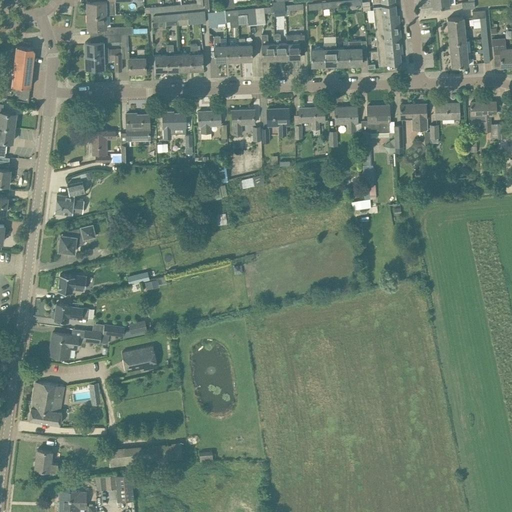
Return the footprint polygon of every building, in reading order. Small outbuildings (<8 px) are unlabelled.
[(202,0),(197,0),(197,2),(186,4),(186,9),(203,8),(202,0)] [(273,1),(273,11),(274,16),(286,15),(285,5),(285,0),(273,1)] [(463,9),(475,8),(474,0),(468,0),(469,1),(462,2),(463,9)] [(88,15),(106,15),(106,14),(110,14),(110,7),(105,7),(105,1),(87,2),(88,15)] [(256,24),(265,23),(264,12),(273,11),(273,1),(272,1),(273,6),(255,8),(257,24),(256,24)] [(285,5),(286,15),(287,15),(287,11),(303,9),(303,3),(298,4),(285,5)] [(373,7),(374,22),(399,19),(398,14),(396,15),(395,5),(382,6),(373,7)] [(257,24),(255,8),(236,10),(238,24),(248,23),(248,25),(256,24),(257,24)] [(225,11),(226,21),(230,21),(230,27),(238,26),(238,24),(236,10),(225,11)] [(486,26),(484,10),(472,11),(473,27),(480,27),(486,26)] [(205,11),(177,13),(178,20),(191,18),(191,23),(206,22),(205,11)] [(225,11),(208,12),(210,27),(218,26),(217,22),(226,21),(225,11)] [(88,28),(98,27),(106,27),(106,15),(88,15),(88,28)] [(463,16),(447,18),(448,30),(464,28),(463,16)] [(374,22),(376,36),(400,34),(400,29),(397,29),(397,25),(399,24),(399,19),(374,22)] [(133,34),(132,26),(108,27),(109,34),(105,34),(105,35),(122,34),(128,34),(133,34)] [(476,39),(487,38),(486,26),(480,27),(481,32),(475,32),(476,39)] [(448,30),(450,42),(465,40),(464,28),(448,30)] [(274,43),(275,59),(281,58),(281,61),(287,61),(287,58),(287,42),(281,43),(280,33),(274,33),(275,43),(274,43)] [(122,34),(105,35),(105,41),(121,41),(121,48),(111,48),(111,54),(114,54),(114,55),(122,54),(122,46),(122,34)] [(261,34),(262,49),(262,59),(275,59),(274,43),(268,43),(268,34),(261,34)] [(287,34),(287,42),(287,58),(300,58),(300,48),(299,43),(304,42),(304,34),(287,34)] [(376,36),(377,51),(401,48),(401,43),(399,43),(398,39),(401,39),(400,34),(376,36)] [(227,60),(226,44),(221,44),(220,35),(214,35),(214,61),(227,60)] [(239,38),(239,44),(240,60),(252,59),(252,43),(245,44),(245,38),(239,38)] [(487,38),(476,39),(476,40),(481,39),(482,49),(478,49),(478,51),(489,50),(487,38)] [(500,65),(511,64),(511,46),(506,47),(505,43),(500,43),(500,39),(492,39),(492,45),(493,45),(494,60),(500,59),(500,65)] [(344,47),(336,48),(337,64),(349,64),(348,40),(343,41),(344,47)] [(348,40),(349,64),(362,64),(361,47),(362,47),(362,40),(348,40)] [(450,42),(451,54),(467,52),(465,40),(450,42)] [(103,41),(85,42),(85,55),(108,55),(108,47),(103,48),(103,41)] [(324,42),(323,48),(324,65),(337,64),(336,48),(336,42),(324,42)] [(167,44),(167,54),(167,70),(179,70),(179,54),(174,54),(173,44),(167,44)] [(190,44),(191,53),(191,69),(203,69),(203,59),(202,53),(197,53),(197,44),(190,44)] [(239,44),(226,44),(227,60),(240,60),(239,44)] [(33,47),(17,45),(14,67),(12,84),(16,85),(16,92),(18,92),(17,99),(28,101),(32,71),(35,49),(33,47)] [(311,49),(311,55),(311,65),(324,65),(323,48),(311,49)] [(401,48),(377,51),(379,65),(388,64),(400,63),(400,53),(402,53),(401,48)] [(129,58),(129,61),(129,71),(145,71),(145,61),(144,49),(137,49),(138,58),(129,58)] [(484,62),(490,62),(489,50),(478,51),(478,53),(483,53),(484,62)] [(452,66),(468,64),(467,52),(451,54),(452,66)] [(179,54),(179,70),(191,69),(191,53),(179,54)] [(167,70),(167,54),(155,54),(155,71),(167,70)] [(103,61),(108,61),(108,55),(85,55),(86,68),(104,67),(103,61)] [(470,107),(468,107),(469,121),(476,121),(477,123),(483,123),(483,131),(491,131),(491,138),(499,138),(505,137),(504,123),(497,123),(491,123),(490,115),(495,114),(495,101),(471,102),(471,105),(470,105),(470,107)] [(459,117),(459,102),(435,103),(436,118),(459,117)] [(0,125),(14,127),(15,113),(2,112),(3,104),(0,103),(0,125)] [(400,108),(400,110),(400,118),(413,117),(413,128),(428,128),(427,117),(426,117),(425,103),(400,104),(400,107),(400,108)] [(362,130),(363,143),(371,143),(371,135),(371,132),(374,131),(380,131),(387,131),(386,121),(390,121),(389,105),(367,105),(368,122),(369,130),(362,130)] [(334,106),(335,116),(335,123),(347,122),(348,130),(361,130),(361,122),(358,122),(357,106),(334,106)] [(319,120),(324,120),(324,107),(299,107),(300,121),(311,120),(312,129),(319,129),(319,120)] [(267,108),(267,118),(267,125),(279,124),(279,134),(286,134),(286,124),(289,124),(289,108),(267,108)] [(232,110),(232,120),(232,124),(233,124),(233,134),(241,133),(241,123),(254,123),(254,109),(232,110)] [(198,111),(199,121),(199,133),(201,133),(202,138),(211,138),(211,125),(221,125),(220,112),(209,112),(209,110),(198,111)] [(162,112),(163,122),(163,127),(164,127),(164,137),(171,137),(171,127),(186,127),(185,113),(173,113),(172,112),(162,112)] [(126,113),(126,123),(127,128),(127,140),(133,140),(150,140),(149,114),(136,114),(136,113),(126,113)] [(431,124),(431,142),(439,142),(438,124),(431,124)] [(0,155),(5,156),(5,154),(6,151),(3,148),(0,147),(0,140),(6,141),(12,141),(14,127),(0,125),(0,155)] [(394,146),(395,149),(403,149),(402,125),(394,125),(394,138),(394,146)] [(92,153),(102,153),(106,153),(106,138),(115,138),(115,130),(91,130),(91,140),(92,140),(92,153)] [(393,138),(384,145),(389,152),(395,152),(395,149),(394,146),(394,138),(393,138)] [(468,141),(468,152),(477,152),(477,140),(468,141)] [(121,160),(129,160),(129,144),(121,144),(121,147),(121,160)] [(371,157),(371,144),(362,145),(363,154),(364,158),(364,162),(369,162),(369,157),(371,157)] [(135,172),(135,165),(120,165),(121,173),(135,172)] [(0,183),(9,185),(10,169),(0,167),(0,183)] [(462,167),(456,170),(460,177),(465,173),(462,167)] [(241,178),(243,187),(266,182),(264,173),(241,178)] [(82,181),(77,182),(67,184),(70,195),(57,194),(55,212),(72,214),(72,211),(83,212),(84,200),(74,199),(74,194),(85,191),(82,181)] [(206,198),(223,195),(221,187),(204,191),(206,198)] [(114,217),(130,213),(129,206),(112,210),(114,217)] [(227,223),(225,213),(224,213),(211,216),(213,226),(227,223)] [(110,233),(117,231),(114,222),(107,224),(110,233)] [(81,227),(68,230),(67,235),(60,234),(58,250),(74,252),(75,245),(77,245),(81,243),(84,240),(84,238),(95,235),(92,224),(81,227)] [(147,271),(128,276),(130,285),(150,279),(147,271)] [(73,276),(60,274),(58,290),(72,292),(73,287),(84,289),(86,275),(73,273),(73,276)] [(160,286),(158,279),(150,281),(144,282),(146,290),(160,286)] [(68,321),(69,316),(82,318),(82,317),(88,318),(89,308),(83,307),(83,306),(56,303),(54,319),(68,321)] [(131,333),(147,329),(145,319),(129,323),(131,333)] [(104,324),(103,332),(109,333),(109,334),(124,336),(125,326),(104,323),(104,324)] [(85,330),(84,340),(108,343),(109,334),(109,333),(93,331),(85,330)] [(49,355),(68,357),(70,345),(77,346),(78,335),(52,332),(49,355)] [(153,345),(122,351),(126,370),(144,366),(144,369),(158,366),(153,345)] [(57,392),(63,393),(64,386),(35,381),(29,419),(60,424),(62,411),(57,410),(58,404),(55,404),(57,392)] [(90,390),(99,389),(98,382),(89,383),(90,390)] [(110,466),(183,458),(181,443),(108,450),(110,466)] [(52,451),(47,450),(37,449),(35,468),(49,470),(50,470),(57,471),(58,463),(51,462),(52,451)] [(212,451),(200,452),(201,461),(213,461),(212,451)] [(97,460),(92,461),(92,464),(90,464),(90,470),(99,470),(99,464),(97,464),(97,460)] [(115,475),(117,501),(133,499),(131,473),(115,475)] [(95,476),(96,490),(114,488),(113,474),(95,476)] [(79,511),(79,503),(86,503),(86,492),(80,492),(80,491),(60,490),(60,492),(60,502),(60,507),(59,511),(79,511)]
